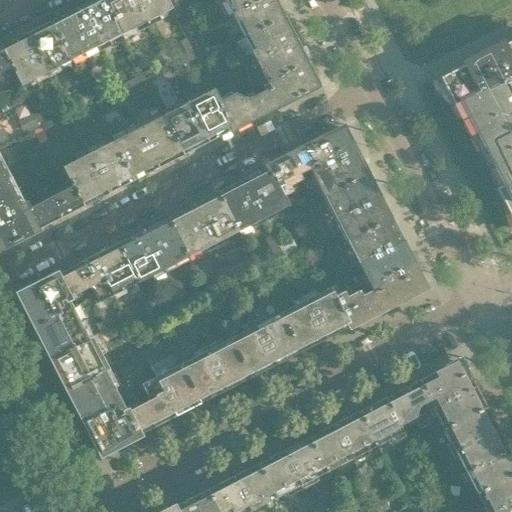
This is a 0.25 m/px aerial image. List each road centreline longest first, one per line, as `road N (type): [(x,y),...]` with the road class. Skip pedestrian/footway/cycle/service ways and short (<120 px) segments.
road 1 (residential): [(80,501),(474,297)]
road 2 (residential): [(0,276),(364,96)]
road 3 (residential): [(474,297),(364,96)]
road 4 (residential): [(80,501),(0,340)]
